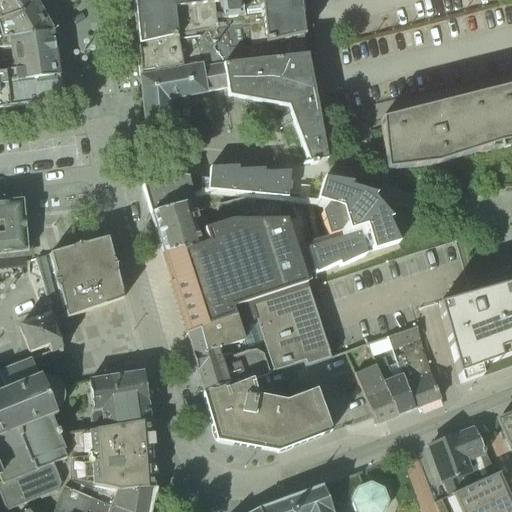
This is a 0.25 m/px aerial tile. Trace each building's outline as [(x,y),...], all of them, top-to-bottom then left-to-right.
[(0,21),(38,10),(32,0),(5,0),(0,3),(0,21)] [(131,0),(132,6),(131,6),(133,26),(135,26),(137,45),(238,26),(243,47),(302,35),(305,35),(302,15),(303,15),(301,0),(131,0)] [(38,10),(0,21),(0,37),(1,37),(2,40),(51,33),(38,10)] [(238,26),(137,45),(136,45),(140,78),(246,60),(243,47),(238,26)] [(0,109),(61,101),(51,33),(2,40),(1,37),(0,37),(0,109)] [(302,35),(243,47),(246,60),(140,78),(142,94),(147,134),(171,136),(166,97),(227,90),(227,92),(228,97),(288,108),(308,165),(310,164),(311,166),(317,165),(316,163),(327,160),(316,106),(302,35)] [(511,88),(380,121),(380,123),(386,172),(437,166),(478,153),(500,150),(511,145),(511,88)] [(237,168),(209,169),(208,176),(207,192),(236,194),(287,199),(287,194),(289,173),(263,174),(263,170),(237,171),(237,168)] [(151,216),(194,203),(194,201),(187,178),(178,177),(143,188),(151,216)] [(368,237),(373,252),(397,245),(387,221),(391,220),(373,199),(375,196),(350,188),(351,185),(341,183),(323,180),(317,197),(316,202),(341,210),(348,232),(365,227),(368,237)] [(194,203),(197,213),(223,206),(221,198),(207,197),(194,201),(194,203)] [(0,256),(28,253),(22,201),(0,203),(0,256)] [(245,223),(278,223),(280,204),(239,201),(223,206),(197,213),(194,203),(151,216),(162,255),(179,250),(179,251),(197,246),(193,233),(243,218),(245,223)] [(304,228),(302,219),(297,220),(293,207),(292,206),(280,204),(278,223),(285,223),(298,264),(310,261),(307,250),(306,250),(305,250),(303,242),(299,229),(304,228)] [(331,212),(323,215),(320,216),(326,239),(338,235),(331,212)] [(162,255),(185,336),(203,395),(224,388),(225,390),(251,381),(303,363),(304,368),(329,360),(306,289),(298,264),(285,223),(278,223),(245,223),(243,218),(193,233),(197,246),(179,251),(162,255)] [(358,235),(311,249),(307,250),(310,261),(314,276),(338,265),(339,268),(365,256),(364,254),(360,240),(358,235)] [(66,320),(68,319),(122,300),(107,240),(49,255),(64,310),(66,320)] [(459,300),(437,306),(459,386),(481,378),(479,369),(500,361),(497,351),(511,345),(511,307),(511,306),(510,306),(509,305),(508,306),(507,306),(506,307),(505,308),(505,309),(505,310),(505,311),(500,312),(483,305),(481,296),(481,295),(460,301),(459,300)] [(49,315),(17,327),(28,355),(47,348),(50,355),(61,351),(53,326),(49,315)] [(394,358),(396,363),(414,410),(440,400),(430,375),(427,366),(415,330),(387,340),(391,352),(401,348),(404,355),(394,358)] [(414,410),(396,363),(387,367),(385,358),(373,362),(375,366),(382,389),(393,418),(414,410)] [(0,483),(0,484),(0,483),(0,498),(6,511),(40,498),(40,500),(56,494),(55,492),(57,492),(61,485),(60,484),(61,483),(55,468),(54,468),(53,465),(66,460),(63,451),(65,450),(52,418),(56,417),(54,414),(57,412),(59,410),(61,407),(62,405),(63,402),(63,400),(63,396),(63,394),(62,391),(61,389),(60,387),(59,385),(56,382),(53,380),(51,379),(49,379),(47,378),(43,378),(41,378),(39,375),(36,377),(30,361),(0,373),(0,483)] [(382,389),(375,366),(353,374),(375,425),(393,418),(382,389)] [(91,425),(94,430),(103,428),(103,431),(149,423),(147,404),(148,404),(143,373),(87,382),(93,414),(91,414),(92,415),(90,419),(91,425)] [(225,390),(224,388),(203,395),(216,443),(276,454),(330,433),(320,409),(314,392),(285,404),(256,398),(251,381),(225,390)] [(501,433),(504,440),(505,440),(507,446),(507,447),(511,444),(511,415),(496,422),(501,433)] [(103,428),(94,430),(68,434),(69,472),(70,481),(103,489),(117,492),(155,490),(149,423),(103,431),(103,428)] [(449,496),(494,475),(473,431),(428,448),(441,484),(444,483),(449,496)] [(323,487),(330,511),(338,511),(339,511),(352,507),(353,511),(383,511),(388,503),(383,489),(370,484),(362,486),(358,476),(361,475),(361,473),(323,487)] [(454,494),(455,498),(461,511),(469,511),(506,495),(505,495),(503,489),(499,481),(497,476),(499,475),(499,474),(497,475),(496,474),(494,475),(454,494)] [(103,489),(70,481),(71,492),(118,511),(149,511),(151,502),(152,502),(155,490),(117,492),(103,489)] [(330,511),(323,487),(317,489),(316,487),(313,488),(314,490),(305,494),(304,491),(301,492),(302,494),(290,499),(289,496),(286,497),(287,500),(277,504),(276,501),(273,502),(274,504),(263,508),(262,506),(259,507),(260,509),(257,511),(254,511),(330,511)] [(52,511),(118,511),(71,492),(63,488),(52,511)] [(511,511),(511,508),(509,501),(508,501),(506,496),(506,495),(469,511),(511,511)] [(446,511),(440,500),(433,503),(436,511),(446,511)]
